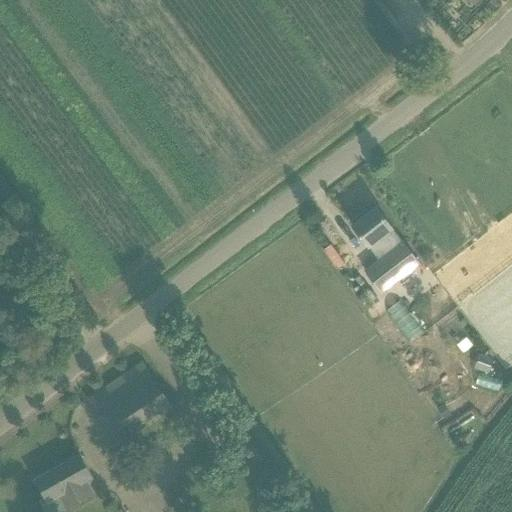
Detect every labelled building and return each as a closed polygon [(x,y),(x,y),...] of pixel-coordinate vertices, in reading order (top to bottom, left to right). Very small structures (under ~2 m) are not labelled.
[(352,225),(364,241),(369,247),(382,237),(392,250),(365,271),(382,293),(420,264),(388,223),(375,207),(352,225)] [(390,288),(378,300),(405,329),(418,317),(390,288)] [(465,298),(414,329),(420,338),(470,307),(465,298)] [(480,355),(476,367),(489,372),(493,360),(480,355)] [(88,399),(119,444),(172,407),(153,379),(142,362),(88,399)] [(92,479),(91,478),(93,477),(80,454),(34,480),(44,497),(48,504),(59,497),(64,507),(73,502),(92,492),(87,482),(92,479)]
